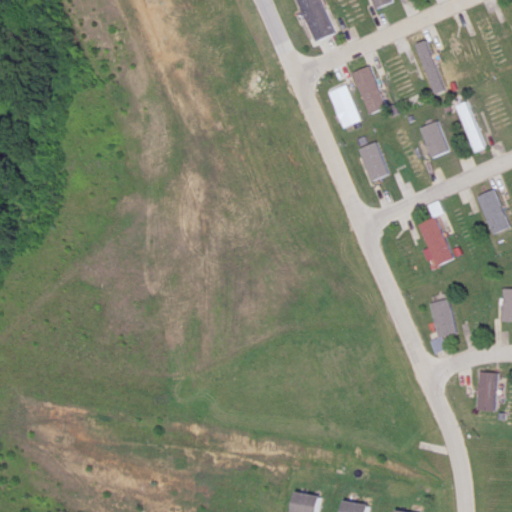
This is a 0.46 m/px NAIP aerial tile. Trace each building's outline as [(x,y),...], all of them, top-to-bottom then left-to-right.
[(331,35),(317,0),(290,0),(308,44),(331,35)] [(390,4),(388,0),(367,0),(371,10),(390,4)] [(468,24),(487,72),(499,67),(480,19),(468,24)] [(347,73),(366,116),(383,108),(365,66),(347,73)] [(357,121),(341,85),(324,93),(339,129),(357,121)] [(481,149),(464,101),(452,105),(469,154),(481,149)] [(416,130),(431,160),(449,151),(434,121),(416,130)] [(350,138),(369,183),(388,174),(369,130),(350,138)] [(419,225),(439,268),(456,260),(436,217),(419,225)] [(511,322),(511,289),(503,290),(503,323),(511,322)] [(429,304),(437,340),(431,341),(434,354),(445,351),(443,339),(457,336),(449,300),(429,304)] [(478,373),(478,411),(500,411),(500,373),(478,373)] [(318,511),(319,494),(294,493),(293,511),(318,511)]
